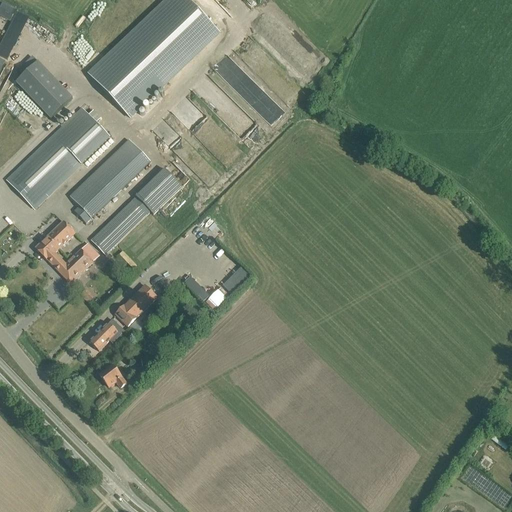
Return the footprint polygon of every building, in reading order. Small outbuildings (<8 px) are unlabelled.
[(187,0),(169,0),(90,75),(130,118),(220,34),(187,0)] [(48,120),(71,98),(36,61),(13,82),(48,120)] [(70,101),(65,105),(69,111),(80,104),(77,100),(71,103),(70,101)] [(14,174),(7,181),(24,199),(34,210),(44,201),(81,165),(110,139),(96,124),(101,119),(93,111),(88,116),(82,110),(54,136),(14,174)] [(74,193),(84,203),(74,213),(86,225),(143,170),(122,148),(74,193)] [(105,256),(150,213),(153,216),(182,188),(165,170),(91,241),(105,256)] [(75,235),(64,222),(35,249),(47,262),(47,261),(55,254),(75,235)] [(86,246),(70,262),(73,264),(74,263),(83,272),(97,258),(100,256),(88,244),(86,246)] [(55,254),(47,261),(64,279),(66,277),(72,283),(83,272),(74,263),(73,264),(70,262),(66,265),(55,254)] [(137,319),(129,328),(135,334),(146,323),(152,317),(149,314),(158,304),(162,308),(177,292),(181,287),(175,282),(172,286),(164,294),(139,321),(137,319)] [(126,306),(115,317),(127,328),(157,299),(158,299),(156,298),(152,294),(145,287),(127,304),(127,305),(126,306)] [(215,312),(229,296),(220,287),(205,303),(215,312)] [(86,302),(91,297),(87,293),(82,297),(86,302)] [(118,333),(109,324),(90,343),(99,352),(118,333)] [(126,385),(113,367),(100,377),(109,389),(116,383),(121,389),(126,385)]
